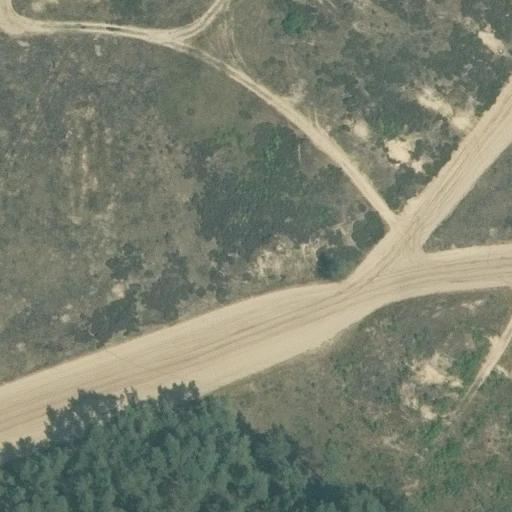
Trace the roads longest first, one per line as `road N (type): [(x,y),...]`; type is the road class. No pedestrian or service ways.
road 1 (track): [(0,431),(287,328),(384,274),(511,107)]
road 2 (track): [(384,274),(511,266)]
